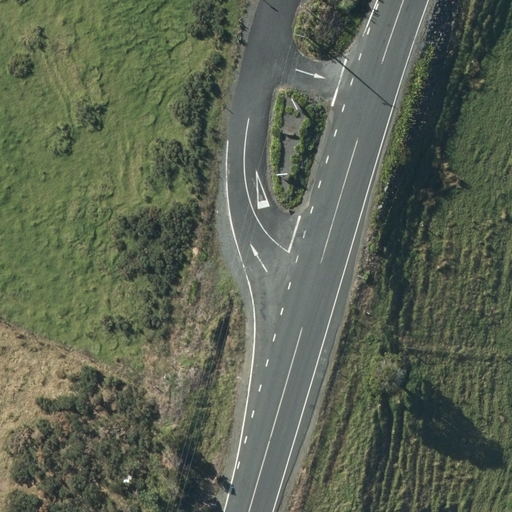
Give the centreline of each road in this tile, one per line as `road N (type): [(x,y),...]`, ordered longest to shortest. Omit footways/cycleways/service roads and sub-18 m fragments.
road 1 (secondary): [(251,511),(321,265)]
road 2 (residential): [(321,265),(273,239),(252,208),(243,162),(262,55)]
road 3 (secondary): [(321,265),(370,95)]
